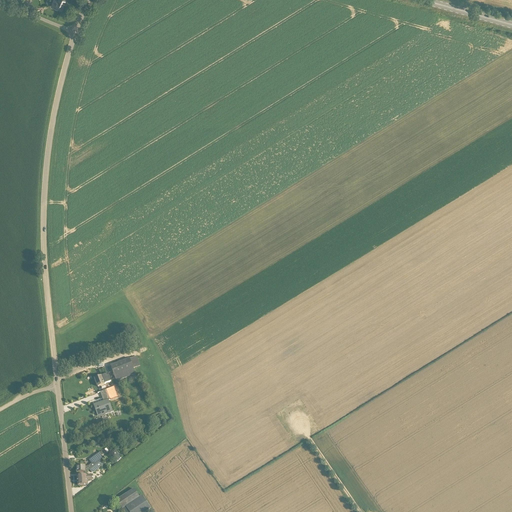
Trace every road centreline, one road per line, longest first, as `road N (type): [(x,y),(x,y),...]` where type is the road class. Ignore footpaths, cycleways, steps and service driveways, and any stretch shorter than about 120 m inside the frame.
road 1 (tertiary): [(57,385),(42,253),(45,151),(88,0)]
road 2 (tertiary): [(70,511),(57,385)]
